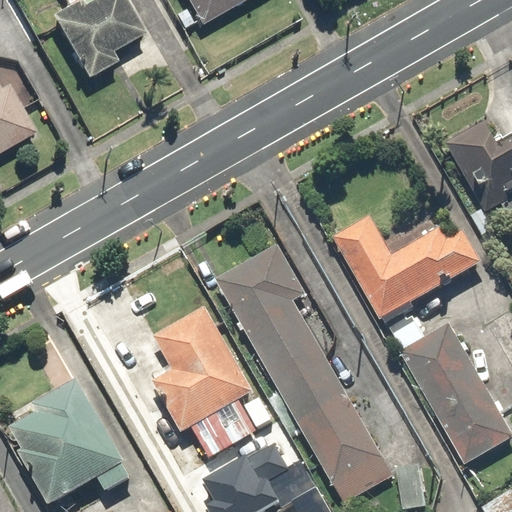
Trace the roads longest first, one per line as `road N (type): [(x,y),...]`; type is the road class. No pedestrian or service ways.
road 1 (unknown): [(366,61),(489,261),(484,299),(447,321),(403,337),(375,335),(251,128)]
road 2 (residential): [(0,273),(473,0)]
